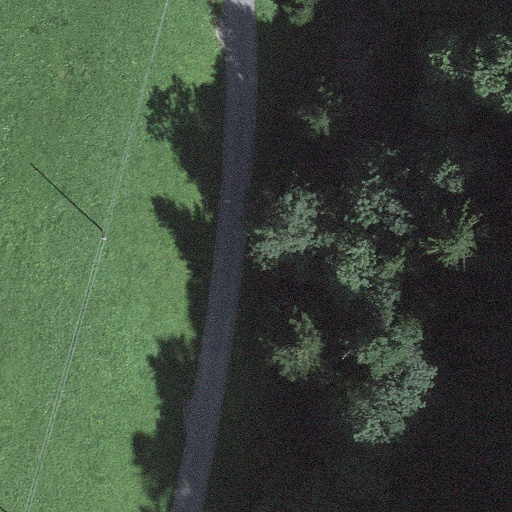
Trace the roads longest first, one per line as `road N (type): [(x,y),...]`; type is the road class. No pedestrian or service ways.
road 1 (unclassified): [(186,511),(236,217),(239,0)]
road 2 (track): [(446,0),(424,370),(425,511)]
